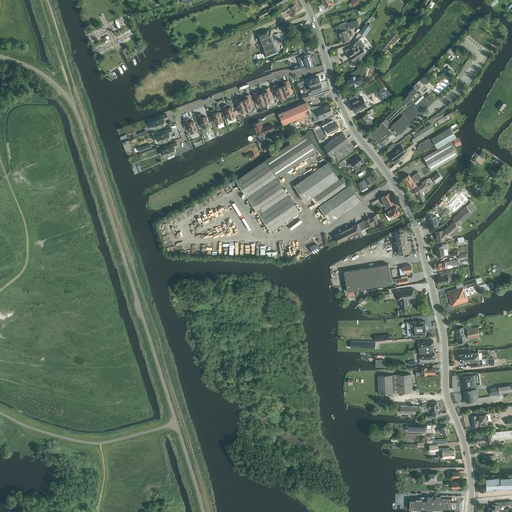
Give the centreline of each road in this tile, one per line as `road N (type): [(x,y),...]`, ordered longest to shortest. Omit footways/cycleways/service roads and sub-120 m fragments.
road 1 (unknown): [(210,511),(46,0)]
road 2 (tertiary): [(469,511),(471,476),(446,397),(442,326),(418,234),(350,127),(328,68)]
road 3 (residential): [(328,68),(254,84),(177,114),(185,141)]
